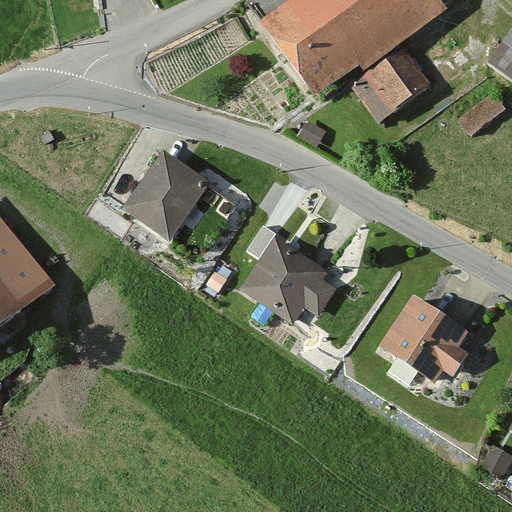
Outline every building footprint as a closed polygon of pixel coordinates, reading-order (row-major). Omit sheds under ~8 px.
[(426,0),(291,0),(250,31),(310,111),(438,15),(426,0)] [(511,22),(480,67),(511,89),(511,22)] [(356,86),(384,122),(423,92),(395,56),(356,86)] [(487,98),(454,122),(465,138),(498,115),(487,98)] [(204,191),(157,157),(116,216),(164,249),(204,191)] [(320,277),(267,244),(236,295),(290,328),(299,313),(314,322),(331,295),(315,285),(320,277)] [(0,324),(21,309),(0,281),(0,324)] [(462,338),(405,300),(371,350),(429,388),(437,375),(446,381),(462,357),(453,351),(462,338)] [(511,460),(491,451),(481,472),(504,482),(511,465),(511,460)]
